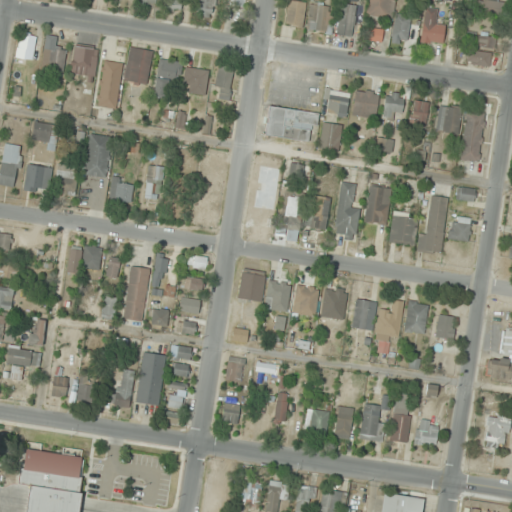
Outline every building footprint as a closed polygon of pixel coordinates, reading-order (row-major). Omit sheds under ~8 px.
[(157,0),(138,0),(138,4),(154,10),(157,0)] [(218,0),(197,0),(196,16),(216,19),(218,0)] [(244,8),(245,0),(226,0),(225,5),(244,8)] [(394,17),(394,0),(368,0),(368,17),(394,17)] [(479,0),(476,13),(500,18),(503,4),(485,0),(479,0)] [(286,26),(303,28),(305,2),(288,1),(286,26)] [(351,38),(357,6),(342,3),(336,35),(351,38)] [(329,34),(334,8),(311,4),(306,29),(329,34)] [(420,42),(443,44),(445,24),(435,23),(437,10),(424,8),(420,42)] [(412,17),(396,14),(390,42),(406,45),(412,17)] [(382,42),(383,28),(367,27),(366,41),(382,42)] [(473,31),(470,44),(494,50),(497,38),(473,31)] [(16,57),(37,62),(43,38),(21,33),(16,57)] [(64,70),(66,49),(56,48),(57,37),(46,35),(43,67),(64,70)] [(73,77),(96,77),(96,48),(73,47),(73,77)] [(147,84),(152,50),(129,48),(125,81),(147,84)] [(466,62),(490,66),(492,54),(468,50),(466,62)] [(182,61),(160,59),(157,82),(179,84),(182,61)] [(123,64),(102,61),(96,103),(116,106),(123,64)] [(208,70),(186,67),(183,87),(205,89),(208,70)] [(216,99),(232,98),(230,69),(215,70),(216,99)] [(322,111),(344,118),(351,95),(329,88),(322,111)] [(352,115),(375,119),(379,93),(356,89),(352,115)] [(385,117),(393,117),(393,114),(404,113),(403,93),(384,93),(385,117)] [(412,126),(428,126),(428,102),(412,102),(412,126)] [(462,108),(440,105),(436,131),(458,135),(462,108)] [(268,106),(264,136),(314,143),(318,113),(268,106)] [(459,159),(478,162),(486,113),(467,110),(459,159)] [(47,150),(56,151),(58,124),(33,122),(32,141),(47,143),(47,150)] [(341,124),(322,123),(320,150),(339,151),(341,124)] [(107,178),(112,137),(89,134),(84,175),(107,178)] [(392,139),(379,139),(379,151),(392,152),(392,139)] [(0,185),(18,187),(24,146),(4,144),(0,174),(0,185)] [(308,179),(311,166),(289,163),(287,176),(308,179)] [(46,190),(51,169),(29,164),(25,185),(46,190)] [(75,195),(77,166),(57,165),(55,194),(75,195)] [(165,167),(148,166),(145,199),(162,200),(165,167)] [(112,179),(109,200),(130,203),(133,182),(112,179)] [(335,237),(356,239),(359,207),(353,206),(355,184),(340,182),(335,237)] [(369,187),(367,223),(387,224),(390,188),(369,187)] [(475,188),(461,188),(460,200),(474,200),(475,188)] [(297,242),(305,194),(286,191),(281,229),(288,231),(286,241),(297,242)] [(448,198),(428,195),(421,251),(441,254),(448,198)] [(330,198),(313,196),(309,229),(326,231),(330,198)] [(391,244),(414,244),(414,216),(391,216),(391,244)] [(470,217),(450,217),(450,240),(470,240),(470,217)] [(0,249),(9,251),(11,234),(0,232),(0,249)] [(81,267),(99,269),(102,249),(85,246),(84,251),(71,248),(67,272),(80,274),(81,267)] [(167,255),(156,254),(152,295),(163,296),(167,255)] [(205,270),(207,257),(190,254),(187,266),(205,270)] [(106,276),(117,278),(121,259),(109,257),(106,276)] [(23,262),(0,261),(0,278),(23,279),(23,262)] [(149,269),(130,266),(123,319),(142,322),(149,269)] [(260,302),(266,274),(242,269),(237,297),(260,302)] [(204,279),(185,276),(183,288),(202,291),(204,279)] [(265,309),(287,312),(291,283),(269,280),(265,309)] [(293,315),(316,317),(317,287),(294,285),(293,315)] [(0,308),(11,310),(14,289),(0,286),(0,308)] [(344,291),(324,291),(324,317),(344,317),(344,291)] [(100,315),(113,318),(118,297),(105,294),(100,315)] [(179,311),(199,314),(201,301),(182,297),(179,311)] [(377,302),(356,299),(351,327),(373,331),(377,302)] [(397,343),(404,302),(393,300),(392,311),(380,309),(374,352),(388,354),(389,342),(397,343)] [(425,334),(427,303),(408,302),(405,332),(425,334)] [(168,325),(168,310),(149,310),(149,325),(168,325)] [(455,317),(438,315),(435,338),(453,339),(455,317)] [(28,343),(40,347),(47,322),(35,318),(28,343)] [(194,334),(196,323),(178,320),(176,332),(194,334)] [(511,328),(504,327),(501,355),(511,355),(511,328)] [(232,340),(246,342),(248,330),(233,328),(232,340)] [(190,360),(193,349),(178,345),(175,358),(190,360)] [(38,368),(40,352),(8,348),(6,364),(14,365),(12,380),(22,381),(24,366),(38,368)] [(158,406),(165,355),(144,353),(137,403),(158,406)] [(226,380),(242,381),(244,357),(227,356),(226,380)] [(487,375),(511,377),(511,359),(489,357),(487,375)] [(255,372),(277,375),(278,364),(256,361),(255,372)] [(188,377),(190,366),(175,363),(173,375),(188,377)] [(114,405),(128,408),(136,372),(122,369),(114,405)] [(65,399),(69,377),(54,374),(50,396),(65,399)] [(187,389),(187,381),(169,381),(169,389),(187,389)] [(93,382),(77,382),(77,403),(93,403),(93,382)] [(274,421),(285,422),(288,394),(277,393),(274,421)] [(182,409),(183,397),(169,395),(167,407),(182,409)] [(242,400),(227,396),(220,421),(235,425),(242,400)] [(382,443),(387,406),(364,403),(359,440),(382,443)] [(349,439),(353,408),(337,406),(334,438),(349,439)] [(303,430),(326,434),(330,412),(308,408),(303,430)] [(180,414),(167,412),(165,424),(179,425),(180,414)] [(411,416),(394,413),(390,443),(406,445),(411,416)] [(487,446),(509,444),(506,415),(484,418),(487,446)] [(440,424),(418,419),(413,444),(435,449),(440,424)] [(23,445),(17,484),(29,486),(25,511),(77,511),(80,493),(77,493),(83,454),(23,445)] [(259,511),(261,481),(240,480),(239,510),(259,511)] [(265,511),(271,511),(281,511),(286,483),(270,481),(265,511)] [(312,511),(313,486),(297,486),(296,511),(312,511)] [(340,511),(342,492),(322,490),(320,511),(340,511)] [(421,511),(423,498),(383,493),(380,511),(421,511)]
